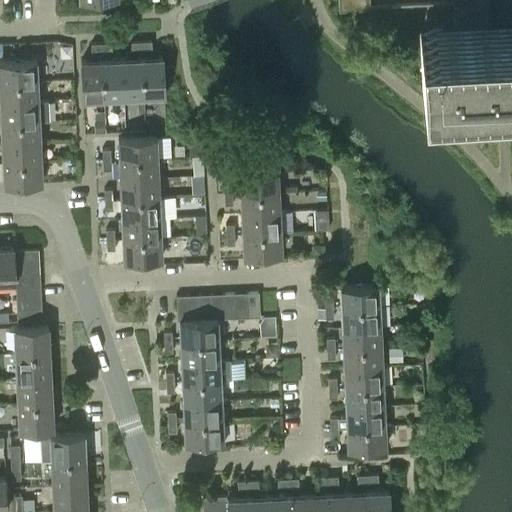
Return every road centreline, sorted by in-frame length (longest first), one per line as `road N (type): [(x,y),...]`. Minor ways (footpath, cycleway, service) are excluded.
road 1 (residential): [(143,467),(314,463),(304,279),(81,287)]
road 2 (residential): [(143,467),(81,287)]
road 3 (residential): [(81,287),(55,213),(44,204),(0,206)]
